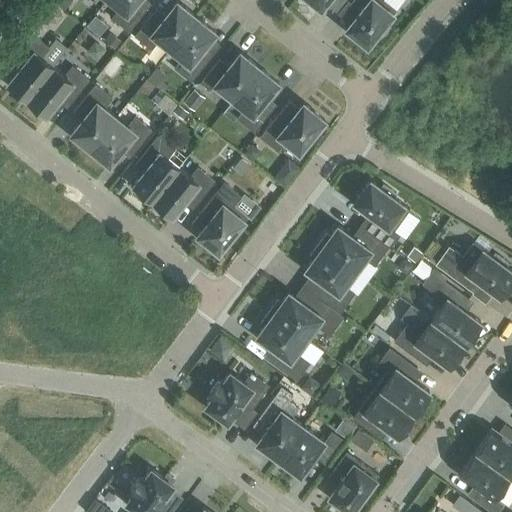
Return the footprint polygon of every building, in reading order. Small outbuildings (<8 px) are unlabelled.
[(137,0),(108,0),(118,8),(110,17),(127,31),(146,7),(137,0)] [(309,0),(320,9),(326,0),(309,0)] [(351,0),(350,2),(359,10),(344,28),(366,46),(374,36),(378,39),(388,26),(385,23),(395,10),(383,0),(351,0)] [(158,40),(169,49),(196,17),(176,1),(161,19),(152,12),(134,36),(151,49),(158,40)] [(215,32),(196,17),(169,49),(181,58),(173,67),(190,81),(209,58),(200,51),(215,32)] [(26,98),(52,66),(41,57),(48,47),(31,34),(13,57),(22,64),(7,83),(26,98)] [(232,99),(258,67),(239,51),(224,70),(215,63),(200,82),(209,90),(213,84),(232,99)] [(52,66),(26,98),(46,114),(60,96),(69,103),(88,79),(71,66),(64,75),(52,66)] [(278,83),(258,67),(232,99),(244,109),(236,118),(253,132),(272,108),(263,101),(278,83)] [(89,149),(115,116),(104,107),(111,98),(94,84),(75,108),(84,115),(69,133),(89,149)] [(324,120),(302,102),(287,121),(278,113),(259,137),(277,151),(284,141),(298,152),(306,143),(309,145),(319,132),(316,130),(324,120)] [(126,125),(115,116),(89,149),(108,165),(123,146),(132,153),(151,130),(134,116),(126,125)] [(138,194),(149,203),(178,167),(167,158),(174,149),(157,135),(138,158),(147,165),(132,184),(140,190),(138,194)] [(189,176),(178,167),(149,203),(160,212),(163,209),(171,215),(186,197),(195,204),(214,180),(197,167),(189,176)] [(380,187),(370,179),(353,202),(372,216),(365,226),(391,245),(399,234),(393,230),(409,208),(393,197),(396,193),(382,183),(380,187)] [(240,196),(223,182),(201,209),(211,216),(196,235),(217,252),(225,242),(229,245),(239,232),(236,229),(247,216),(233,205),(240,196)] [(325,232),(317,244),(354,271),(364,258),(374,265),(387,247),(363,229),(356,239),(336,225),(329,235),(325,232)] [(492,256),(472,242),(462,256),(448,245),(435,263),(473,291),(480,281),(499,296),(511,278),(511,271),(505,266),(507,263),(494,253),(492,256)] [(354,271),(317,244),(308,256),(312,258),(304,269),(323,283),(316,292),(341,310),(354,292),(344,285),(354,271)] [(435,267),(423,284),(435,293),(444,280),(447,276),(435,267)] [(427,317),(464,344),(480,322),(461,308),(468,298),(444,280),(431,299),(440,306),(431,319),(427,316),(427,317)] [(277,299),(268,311),(309,341),(319,327),(329,334),(342,316),(314,296),(307,305),(288,291),(280,302),(277,299)] [(309,341),(268,311),(259,322),(263,325),(255,335),(275,349),(268,359),(296,379),(309,361),(299,354),(309,341)] [(427,317),(417,330),(407,323),(394,341),(422,362),(429,352),(448,366),(464,344),(427,317)] [(314,340),(304,353),(318,364),(328,351),(314,340)] [(375,386),(413,414),(429,392),(410,378),(417,368),(389,347),(376,365),(386,372),(375,386)] [(212,395),(204,405),(227,422),(241,403),(250,410),(268,386),(251,372),(243,382),(229,371),(222,381),(218,379),(208,392),(212,395)] [(282,386),(253,425),(263,432),(255,442),(277,458),(302,425),(291,417),(298,408),(288,400),(293,394),(282,386)] [(397,436),(413,414),(375,386),(352,417),(374,434),(381,424),(397,436)] [(344,418),(336,431),(348,439),(356,426),(344,418)] [(302,425),(277,458),(299,475),(313,456),(323,463),(340,438),(330,431),(323,441),(302,425)] [(359,429),(352,439),(359,445),(367,435),(359,429)] [(475,450),(509,475),(511,471),(511,441),(510,443),(491,429),(475,450)] [(511,479),(511,477),(509,475),(475,450),(459,473),(478,487),(471,497),(491,511),(497,511),(503,504),(497,499),(511,479)] [(355,458),(345,451),(327,476),(337,482),(327,495),(350,511),(358,501),(361,504),(371,491),(367,488),(378,474),(355,458)] [(138,511),(168,511),(158,504),(172,485),(150,469),(142,479),(139,476),(129,490),(132,492),(125,502),(138,511)]
